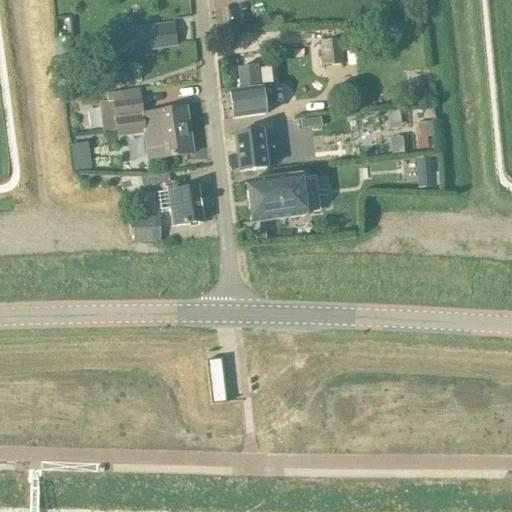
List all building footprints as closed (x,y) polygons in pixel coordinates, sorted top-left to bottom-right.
[(141,34),(129,35),(131,50),(143,48),(144,53),(178,47),(175,23),(140,28),(141,34)] [(58,40),(67,100),(76,98),(67,38),(58,40)] [(340,40),(321,41),(323,66),(342,64),(340,40)] [(257,67),(236,70),(239,91),(230,92),(231,118),(266,114),(262,88),(260,88),(257,67)] [(142,115),(138,93),(107,97),(108,104),(101,105),(105,131),(118,129),(119,138),(144,134),(148,162),(194,155),(186,108),(142,115)] [(426,124),(416,125),(418,138),(427,137),(426,124)] [(240,173),(267,169),(261,131),(234,135),(240,173)] [(71,145),(76,171),(93,168),(89,142),(71,145)] [(169,174),(142,178),(143,191),(171,187),(169,174)] [(300,177),(246,184),(251,224),(305,218),(300,177)] [(417,180),(417,190),(436,189),(436,179),(417,180)] [(173,227),(202,223),(198,188),(168,192),(173,227)] [(159,217),(129,217),(132,244),(159,244),(159,217)] [(221,359),(208,361),(214,401),(227,399),(221,359)]
